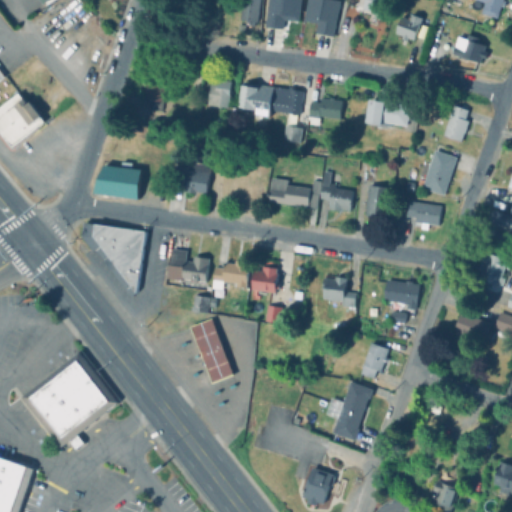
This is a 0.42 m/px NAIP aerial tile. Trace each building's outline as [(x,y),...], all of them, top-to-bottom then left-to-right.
[(257,0),(253,22),(251,21),(251,25),(241,24),(242,20),(234,19),(237,0),(257,0)] [(297,0),(295,21),(280,19),(279,28),(262,26),(264,0),(297,0)] [(338,0),(332,35),(314,32),(316,23),(302,20),(306,0),(338,0)] [(381,4),(377,17),(369,15),(370,12),(358,8),(360,0),(376,0),(376,2),(381,4)] [(502,0),(500,7),(497,6),(493,17),(477,12),(481,2),(476,0),(502,0)] [(419,18),(410,39),(404,36),(403,40),(397,37),(398,35),(391,32),(398,16),(406,19),(408,13),(419,18)] [(439,36),(434,50),(427,47),(432,33),(439,36)] [(475,37),(474,42),(482,45),(480,50),(483,51),(481,58),(478,57),(476,62),(462,57),(462,59),(454,57),(455,55),(449,53),(454,36),(463,39),(464,34),(475,37)] [(162,73),(157,100),(139,97),(144,70),(162,73)] [(228,80),(225,106),(223,106),(223,110),(204,108),(208,77),(228,80)] [(240,80),(287,88),(288,86),(293,87),(293,89),(302,90),(299,113),(267,108),(266,114),(251,112),(252,108),(231,104),(235,82),(239,82),(240,80)] [(18,91),(0,104),(0,130),(11,145),(44,120),(18,91)] [(332,97),(332,98),(341,100),(338,118),(318,115),(317,124),(307,123),(307,119),(306,118),(306,115),(307,115),(309,100),(319,102),(320,96),(328,98),(328,96),(332,97)] [(415,106),(412,120),(404,118),(403,125),(389,122),(389,126),(361,120),(366,96),(415,106)] [(465,119),(459,140),(440,135),(450,104),(465,109),(462,118),(465,119)] [(299,127),(296,142),(279,138),(282,124),(299,127)] [(453,156),(441,194),(419,186),(420,185),(414,183),(421,160),(427,162),(432,149),(453,156)] [(374,162),(371,177),(355,174),(358,159),(374,162)] [(90,191),(100,163),(117,165),(118,160),(129,161),(128,167),(138,168),(133,197),(90,191)] [(208,163),(203,192),(192,190),(191,192),(183,190),(183,188),(181,187),(186,160),(208,163)] [(243,175),(241,195),(215,192),(216,180),(209,179),(211,166),(219,167),(218,172),(243,175)] [(330,182),(332,183),(332,182),(347,184),(346,189),(349,189),(346,209),(338,208),(337,210),(325,208),(326,199),(317,197),(321,170),(328,171),(327,179),(330,180),(330,182)] [(284,184),(309,187),(310,179),(317,180),(314,207),(304,206),(304,205),(265,201),(268,177),(284,178),(284,184)] [(385,187),(380,217),(361,213),(366,183),(385,187)] [(324,199),(322,214),(314,212),(316,198),(324,199)] [(438,204),(435,224),(425,223),(424,229),(411,227),(412,221),(411,221),(411,216),(403,215),(406,200),(438,204)] [(489,208),(505,214),(505,212),(511,214),(511,231),(500,227),(499,233),(488,229),(490,224),(485,222),(489,208)] [(90,238),(134,296),(144,233),(92,225),(90,238)] [(182,259),(190,260),(191,255),(206,257),(202,280),(178,277),(178,279),(164,277),(168,247),(184,249),(182,259)] [(501,278),(499,285),(473,275),(483,250),(504,258),(497,276),(501,278)] [(236,260),(246,262),(242,286),(233,285),(233,282),(226,281),(225,288),(208,286),(211,265),(220,266),(221,260),(232,262),(232,259),(237,260),(236,260)] [(274,267),(271,290),(248,288),(250,268),(259,269),(259,265),(274,267)] [(324,274),(344,277),(342,290),(354,292),(351,307),(339,305),(340,300),(319,297),(321,287),(319,286),(320,276),(324,277),(324,274)] [(383,278),(402,281),(403,280),(409,281),(409,282),(416,283),(412,309),(403,307),(404,302),(380,299),(383,278)] [(213,302),(212,307),(205,306),(204,312),(188,310),(190,294),(207,296),(206,301),(213,302)] [(279,306),(277,322),(262,320),(264,310),(261,309),(261,304),(279,306)] [(403,312),(402,322),(388,320),(389,310),(403,312)] [(487,332),(484,341),(471,336),(466,350),(448,344),(453,330),(451,329),(457,311),(487,322),(484,331),(487,332)] [(511,316),(511,335),(491,327),(497,311),(511,316)] [(189,328),(211,320),(232,377),(211,384),(189,328)] [(330,322),(329,331),(318,330),(319,321),(330,322)] [(384,357),(382,361),(381,361),(377,370),(374,369),(370,377),(357,372),(360,364),(359,363),(367,341),(385,348),(382,356),(384,357)] [(24,399),(61,443),(112,402),(75,357),(24,399)] [(370,389),(366,398),(365,397),(354,427),(356,427),(352,439),(329,431),(334,417),(322,413),(328,397),(340,401),(347,381),(370,389)] [(438,406),(436,413),(422,408),(425,402),(438,406)] [(0,511),(0,459),(32,471),(19,511),(0,511)] [(511,470),(511,484),(509,495),(496,491),(497,485),(489,483),(496,460),(511,465),(510,470),(511,470)] [(312,465),(334,472),(324,501),(318,500),(317,503),(307,500),(309,496),(302,494),(312,465)] [(455,487),(446,511),(436,511),(434,511),(436,505),(429,503),(433,491),(430,490),(430,489),(429,486),(430,482),(433,481),(433,480),(455,487)]
